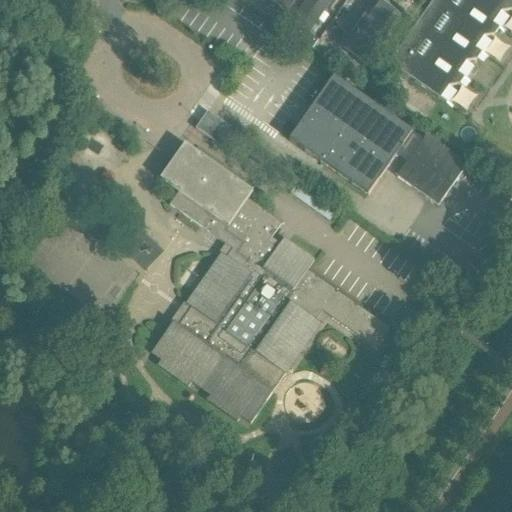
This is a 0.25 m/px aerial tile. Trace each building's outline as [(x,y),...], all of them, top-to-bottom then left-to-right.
[(241,0),(276,23),(284,12),(285,13),(293,0),(241,0)] [(307,0),(293,20),(311,32),(333,0),(307,0)] [(374,0),(339,49),(364,67),(400,17),(376,0),(374,0)] [(511,0),(433,0),(388,65),(401,74),(407,78),(445,105),(446,104),(446,103),(448,100),(447,96),(444,93),(448,88),(458,86),(459,86),(464,79),(463,79),(466,75),(465,70),(462,68),(466,63),(476,61),(481,54),(483,50),(482,46),(479,43),(483,38),(493,36),(499,29),(498,29),(501,26),(500,21),(496,18),(501,13),(511,11),(511,12),(511,9),(511,0)] [(295,38),(312,50),(318,42),(301,30),(295,38)] [(355,78),(362,68),(345,56),(338,66),(355,78)] [(407,78),(401,74),(399,78),(397,77),(384,95),(423,123),(437,105),(405,82),(407,78)] [(333,79),(299,126),(288,142),(367,197),(411,135),(333,79)] [(195,130),(221,149),(233,131),(207,113),(195,130)] [(206,402),(237,423),(240,418),(250,425),(320,326),(315,322),(321,314),(375,352),(390,331),(307,272),(314,262),(283,241),(276,251),(267,245),(281,225),(247,201),(252,193),(184,146),(172,163),(159,181),(178,194),(169,207),(232,251),(226,259),(221,256),(185,306),(190,309),(178,327),(173,324),(151,355),(161,362),(157,367),(168,375),(172,370),(180,376),(177,381),(188,389),(191,384),(210,397),(206,402)] [(299,181),(289,196),(329,224),(339,209),(299,181)]
